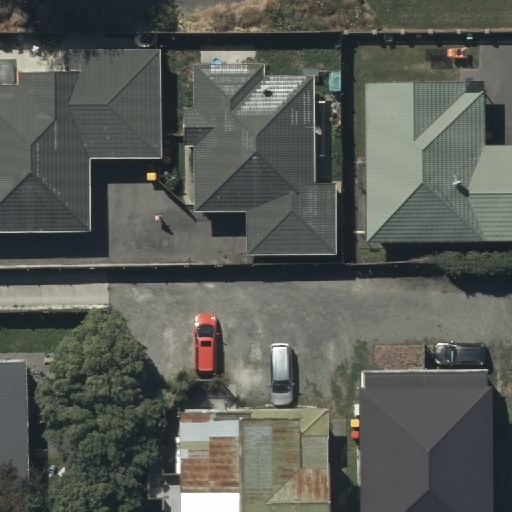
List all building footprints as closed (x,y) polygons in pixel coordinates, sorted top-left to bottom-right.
[(74,87),(0,87),(0,229),(88,229),(87,150),(151,150),(151,51),(74,51),(74,87)] [(260,65),(190,65),(191,212),(243,212),(243,258),(338,258),(338,180),(313,180),(313,75),(260,75),(260,65)] [(468,79),(363,81),(365,237),(511,235),(511,140),(488,141),(487,91),(468,91),(468,79)] [(24,359),(0,359),(0,493),(27,493),(24,359)] [(494,511),(491,367),(357,369),(360,511),(494,511)] [(324,511),(322,408),(174,410),(175,511),(324,511)]
